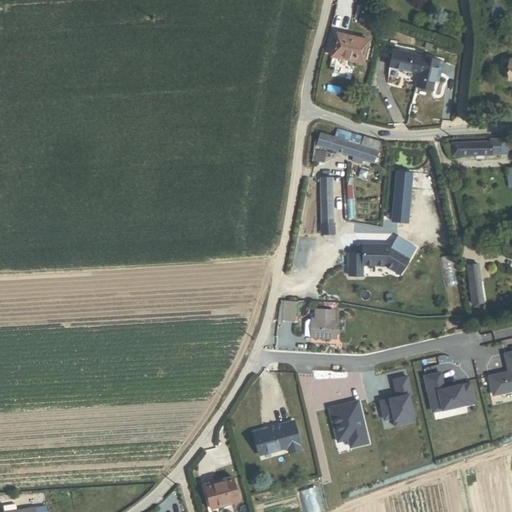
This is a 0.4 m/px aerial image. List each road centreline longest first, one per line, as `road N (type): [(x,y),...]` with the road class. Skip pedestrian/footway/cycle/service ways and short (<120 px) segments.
road 1 (residential): [(255,355),(273,295),(303,111)]
road 2 (residential): [(467,346),(363,363),(255,355)]
road 3 (unclassified): [(511,129),(376,133),(303,111)]
road 4 (residential): [(130,511),(210,434),(255,355)]
